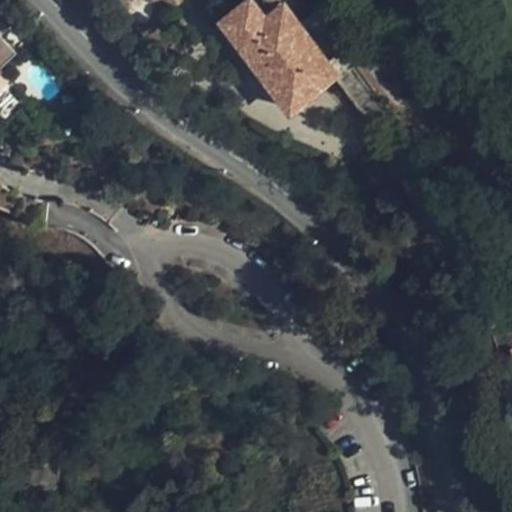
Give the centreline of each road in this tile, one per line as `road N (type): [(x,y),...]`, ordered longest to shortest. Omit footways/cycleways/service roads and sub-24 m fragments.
road 1 (secondary): [(447,511),(440,415),(391,307),(310,215),(127,87),(48,0)]
road 2 (residential): [(141,250),(181,327),(252,351),(297,346)]
road 3 (residential): [(297,346),(258,277),(205,249),(141,250)]
road 4 (residential): [(395,511),(372,426),(334,376),(297,346)]
road 5 (residential): [(141,250),(108,202),(43,186),(0,162)]
